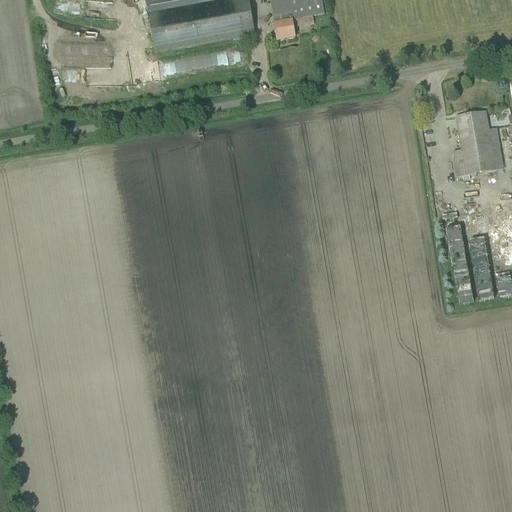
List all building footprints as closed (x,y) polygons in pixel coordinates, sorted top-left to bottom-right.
[(255,36),(248,0),(233,0),(149,16),(156,54),(255,36)] [(277,43),(295,39),(292,22),(324,16),(321,0),(269,0),(274,26),(274,25),(277,43)] [(316,36),(311,41),(314,45),(320,40),(316,36)] [(485,114),(456,119),(461,152),(453,153),(457,179),(503,172),(496,131),(488,132),(485,114)] [(443,227),(455,306),(470,304),(458,225),(443,227)] [(477,303),(491,302),(481,225),(467,227),(477,303)] [(496,301),(510,299),(501,234),(486,236),(489,258),(490,257),(492,270),(496,301)]
